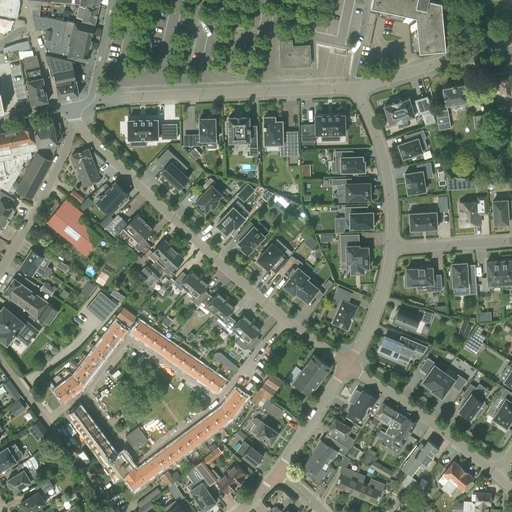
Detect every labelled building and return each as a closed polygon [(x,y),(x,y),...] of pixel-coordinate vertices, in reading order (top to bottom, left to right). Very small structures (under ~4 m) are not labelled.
[(20,3),(19,0),(0,0),(0,14),(17,19),(20,3)] [(371,0),(371,7),(416,16),(419,52),(446,49),(441,2),(435,1),(435,0),(371,0)] [(82,18),(82,21),(95,24),(99,7),(86,5),(85,7),(79,5),(76,16),(82,18)] [(376,13),(369,12),(362,45),(369,46),(376,13)] [(92,26),(67,21),(32,15),(37,29),(46,31),(45,38),(47,39),(45,47),(48,48),(47,52),(87,61),(91,39),(92,38),(94,26),(92,26)] [(294,44),(293,37),(279,38),(281,68),(310,67),(309,43),(294,44)] [(28,41),(21,43),(22,51),(30,49),(28,41)] [(36,55),(35,55),(33,51),(19,52),(20,60),(24,79),(28,78),(28,80),(27,80),(32,105),(48,101),(43,78),(42,78),(36,55)] [(79,95),(71,60),(45,54),(51,74),(55,74),(59,99),(79,95)] [(511,73),(494,76),(497,100),(505,99),(507,114),(511,112),(511,73)] [(446,104),(467,101),(466,95),(472,94),(471,84),(465,85),(464,84),(456,86),(455,84),(451,85),(450,87),(443,88),(444,94),(439,94),(441,105),(443,105),(446,104)] [(431,110),(427,97),(414,101),(415,104),(411,105),(409,99),(409,98),(408,99),(401,101),(400,101),(393,103),(392,103),(392,104),(385,106),(384,106),(384,107),(389,122),(389,123),(390,123),(397,121),(397,122),(399,121),(398,121),(405,119),(407,119),(406,118),(413,116),(414,116),(414,115),(413,111),(417,110),(418,114),(431,110)] [(443,105),(441,105),(435,106),(436,112),(439,130),(450,128),(446,104),(443,105)] [(345,114),(315,115),(315,125),(301,125),(302,141),(316,141),(316,134),(322,134),(322,141),(331,140),(331,134),(345,133),(345,114)] [(473,116),(475,130),(485,128),(483,115),(473,116)] [(195,134),(195,145),(206,145),(206,140),(215,140),(215,118),(213,118),(213,116),(206,117),(206,118),(199,118),(200,134),(195,134)] [(258,147),(257,125),(249,125),(249,116),(242,117),(242,116),(235,116),(235,117),(229,117),(229,124),(226,125),(226,134),(229,134),(229,141),(249,141),(249,147),(258,147)] [(264,124),(263,125),(264,127),(264,144),(285,143),(285,149),(291,149),(291,156),(298,155),(297,131),(282,132),(282,122),(282,121),(275,121),(274,116),(264,117),(264,124)] [(139,119),(128,119),(128,139),(158,138),(158,136),(162,136),(162,139),(176,138),(176,124),(162,125),(162,126),(158,126),(157,119),(146,119),(139,119)] [(34,126),(38,148),(39,148),(16,190),(32,198),(53,160),(58,142),(57,141),(63,140),(60,123),(54,124),(53,123),(34,126)] [(38,148),(34,126),(0,133),(0,186),(9,192),(24,165),(23,164),(23,162),(23,159),(30,158),(31,156),(30,149),(38,148)] [(427,148),(424,139),(426,138),(423,130),(405,136),(407,142),(398,145),(399,147),(398,148),(401,156),(402,155),(403,158),(422,152),(421,150),(427,148)] [(100,180),(88,148),(71,155),(84,187),(100,180)] [(196,159),(201,155),(194,148),(190,152),(196,159)] [(176,157),(167,149),(157,159),(165,167),(161,172),(168,178),(167,179),(167,180),(168,179),(171,182),(170,183),(171,183),(172,182),(178,188),(188,178),(171,162),(176,157)] [(364,163),(364,161),(362,161),(362,156),(352,156),(352,150),(335,151),(335,161),(341,161),(341,172),(364,171),(364,169),(366,169),(366,163),(364,163)] [(310,173),(310,163),(301,164),(302,174),(310,173)] [(425,190),(422,172),(431,170),(430,163),(417,165),(418,172),(405,174),(405,173),(405,174),(406,181),(406,182),(407,185),(406,185),(407,186),(408,192),(408,193),(409,193),(424,190),(424,191),(425,191),(425,190)] [(215,182),(210,177),(202,186),(207,190),(195,202),(199,207),(198,208),(203,212),(204,211),(205,212),(210,207),(212,208),(218,201),(217,200),(222,195),(212,186),(215,182)] [(370,199),(369,183),(346,183),(346,199),(370,199)] [(114,184),(99,200),(111,212),(128,194),(122,189),(121,191),(114,184)] [(238,195),(243,201),(253,190),(248,185),(238,195)] [(73,190),(69,195),(80,204),(83,199),(84,198),(73,190)] [(14,208),(6,203),(9,198),(0,192),(0,212),(11,219),(13,216),(12,216),(11,213),(14,208)] [(271,198),(276,202),(282,196),(276,193),(271,198)] [(508,224),(507,205),(511,205),(511,195),(511,200),(507,201),(507,200),(493,201),(494,225),(508,224)] [(92,201),(88,197),(79,206),(84,210),(92,201)] [(447,210),(446,197),(438,197),(438,198),(439,211),(447,211),(447,210)] [(486,213),(485,197),(477,198),(478,202),(459,203),(460,225),(464,225),(464,227),(472,226),(472,224),(480,224),(479,214),(486,213)] [(78,219),(81,215),(64,201),(47,221),(87,254),(101,238),(78,219)] [(233,227),(235,228),(244,218),(238,212),(243,207),(238,201),(232,207),(232,208),(216,225),(221,229),(220,230),(225,235),(226,233),(226,234),(233,227)] [(301,205),(294,213),(301,219),(305,215),(301,205)] [(372,218),(372,212),(358,212),(358,206),(344,207),(345,218),(350,218),(350,228),(373,227),(373,226),(375,225),(374,218),(372,218)] [(437,227),(436,213),(436,212),(436,211),(435,212),(426,212),(419,212),(419,213),(410,213),(409,213),(409,214),(410,229),(410,230),(411,230),(436,228),(437,228),(437,227)] [(11,219),(0,212),(0,226),(2,227),(5,222),(8,221),(10,222),(11,219)] [(100,223),(105,227),(113,219),(109,214),(100,223)] [(128,224),(118,214),(109,223),(105,228),(110,233),(114,228),(120,233),(124,228),(132,235),(145,221),(144,220),(145,219),(145,218),(143,216),(141,214),(139,214),(138,215),(137,214),(128,224)] [(146,223),(145,221),(132,235),(140,243),(135,248),(140,252),(148,243),(143,239),(153,229),(152,228),(153,227),(153,225),(149,222),(147,222),(146,223)] [(247,254),(264,236),(254,226),(255,226),(250,222),(241,232),(245,235),(238,243),(241,246),(240,247),(247,254)] [(369,268),(368,261),(368,247),(359,247),(359,243),(356,243),(356,234),(340,235),(341,244),(346,244),(347,263),(351,263),(351,273),(353,273),(353,275),(362,275),(361,273),(364,273),(364,268),(369,268)] [(152,252),(158,257),(151,264),(155,268),(159,264),(174,249),(169,245),(170,243),(167,241),(166,241),(164,240),(152,252)] [(278,268),(287,257),(283,253),(272,243),(257,259),(268,269),(273,263),(278,268)] [(43,256),(31,248),(25,257),(42,269),(45,265),(40,261),(43,256)] [(159,264),(155,268),(160,272),(162,270),(167,275),(183,258),(182,257),(182,255),(180,253),(178,253),(176,252),(174,249),(159,264)] [(133,260),(137,255),(132,250),(128,255),(133,260)] [(134,261),(138,264),(142,258),(138,255),(134,261)] [(42,269),(25,257),(23,261),(21,260),(18,264),(19,266),(19,267),(31,275),(34,270),(38,273),(39,274),(42,269)] [(284,285),(294,294),(308,276),(298,268),(303,263),(297,259),(286,272),(291,276),(284,285)] [(511,259),(499,261),(501,284),(511,283),(511,259)] [(67,270),(69,265),(58,261),(56,266),(67,270)] [(501,284),(499,261),(486,262),(487,277),(481,278),(482,290),(489,289),(489,285),(501,284)] [(155,268),(151,264),(149,262),(144,268),(150,274),(155,268)] [(473,280),(467,281),(466,263),(452,264),(452,272),(450,272),(451,279),(453,279),(453,286),(467,285),(467,294),(474,293),(473,280)] [(48,273),(51,268),(45,265),(42,269),(48,273)] [(440,275),(432,275),(431,268),(424,268),(424,267),(418,267),(418,268),(406,269),(407,276),(404,276),(405,287),(417,286),(417,284),(426,283),(427,291),(441,290),(440,275)] [(155,268),(150,274),(157,280),(162,274),(160,272),(155,268)] [(48,273),(42,269),(39,274),(45,278),(48,273)] [(101,271),(95,281),(103,286),(109,276),(101,271)] [(182,291),(185,288),(189,291),(202,275),(199,273),(198,274),(196,274),(192,271),(187,276),(183,273),(173,284),(182,291)] [(143,272),(139,276),(144,280),(148,276),(143,272)] [(204,279),(205,277),(202,275),(189,291),(194,296),(191,299),(198,306),(208,294),(204,290),(208,285),(204,281),(204,279)] [(306,279),(308,276),(294,294),(296,292),(301,296),(300,297),(305,302),(306,301),(308,302),(313,295),(319,300),(323,294),(318,289),(306,279)] [(20,284),(20,283),(14,278),(3,293),(3,294),(9,298),(10,298),(47,325),(57,311),(20,284)] [(333,283),(328,279),(323,286),(328,289),(333,283)] [(91,292),(95,287),(88,281),(83,287),(91,292)] [(45,282),(41,288),(51,295),(55,289),(45,282)] [(352,321),(352,320),(354,316),(353,316),(357,307),(347,302),(348,299),(349,300),(352,293),(338,287),(335,294),(343,297),(332,323),(347,330),(351,321),(352,321)] [(86,308),(103,322),(117,305),(100,291),(86,308)] [(125,297),(116,292),(113,296),(121,302),(125,297)] [(217,293),(213,298),(208,294),(198,306),(208,313),(210,310),(214,313),(228,297),(225,295),(224,296),(222,297),(217,293)] [(230,301),(231,300),(228,297),(214,313),(219,318),(217,321),(225,328),(232,319),(228,315),(234,307),(230,304),(230,301)] [(145,306),(142,311),(147,314),(150,310),(145,306)] [(447,314),(446,306),(435,306),(435,311),(447,314)] [(13,315),(6,309),(4,307),(0,311),(0,338),(7,344),(8,342),(9,343),(15,337),(16,335),(21,339),(32,326),(15,313),(13,315)] [(124,322),(126,323),(129,325),(135,317),(133,315),(123,307),(117,316),(124,322)] [(418,319),(430,323),(433,313),(419,309),(416,315),(399,308),(398,310),(397,310),(396,309),(395,312),(394,314),(393,317),(392,319),(393,320),(393,319),(394,320),(393,322),(399,325),(399,326),(398,327),(399,327),(401,327),(402,327),(404,328),(405,329),(406,330),(407,330),(406,330),(407,328),(414,331),(418,319)] [(491,320),(491,311),(478,312),(478,320),(491,320)] [(248,319),(243,315),(238,321),(237,323),(232,319),(225,328),(233,335),(236,332),(240,336),(254,320),(251,317),(250,319),(248,319)] [(167,316),(162,323),(167,327),(172,320),(167,316)] [(255,335),(260,330),(256,326),(256,323),(257,322),(254,320),(240,336),(235,341),(243,349),(248,348),(251,350),(260,339),(255,335)] [(116,321),(109,330),(120,339),(127,330),(116,321)] [(141,339),(149,328),(139,321),(131,333),(141,339)] [(466,337),(472,324),(463,321),(458,334),(466,337)] [(149,328),(141,339),(150,346),(158,334),(149,328)] [(114,347),(120,339),(109,330),(103,339),(114,347)] [(195,335),(191,332),(186,339),(190,342),(195,335)] [(168,341),(158,334),(150,346),(160,353),(168,341)] [(379,349),(392,355),(408,362),(413,350),(423,354),(423,353),(422,353),(425,346),(427,347),(401,335),(398,343),(384,337),(379,349)] [(483,342),(471,335),(463,347),(467,349),(471,344),(478,349),(483,342)] [(103,339),(96,347),(107,356),(114,347),(103,339)] [(168,341),(160,353),(169,359),(178,348),(168,341)] [(91,343),(89,346),(94,350),(88,357),(99,365),(107,356),(96,347),(91,343)] [(187,354),(178,348),(169,359),(179,366),(187,354)] [(187,354),(179,366),(188,373),(197,361),(187,354)] [(314,355),(293,383),(310,395),(331,367),(314,355)] [(88,357),(81,367),(92,375),(99,365),(88,357)] [(431,390),(444,372),(435,366),(436,363),(427,357),(419,369),(427,375),(422,382),(432,389),(431,390)] [(71,360),(68,363),(78,370),(73,377),(84,385),(92,375),(81,367),(71,360)] [(206,367),(197,361),(188,373),(198,379),(206,367)] [(216,374),(206,367),(198,379),(208,386),(216,374)] [(442,397),(450,385),(459,391),(467,380),(457,374),(454,379),(444,372),(431,390),(442,397)] [(257,405),(264,395),(270,399),(282,381),(271,373),(250,401),(257,405)] [(226,381),(216,374),(208,386),(217,393),(226,381)] [(73,394),(84,385),(73,377),(65,383),(73,394)] [(3,386),(14,400),(20,396),(9,381),(3,386)] [(46,383),(54,394),(55,393),(62,402),(73,394),(65,383),(56,390),(50,381),(46,383)] [(482,402),(486,397),(475,389),(476,388),(470,384),(462,396),(467,399),(466,400),(465,401),(464,403),(463,403),(464,404),(459,410),(460,411),(459,413),(464,417),(466,415),(470,419),(473,415),(476,417),(486,405),(482,402)] [(511,402),(511,399),(511,392),(505,388),(500,396),(505,399),(493,418),(506,427),(511,418),(511,402)] [(236,389),(229,399),(239,407),(247,397),(236,389)] [(349,401),(354,404),(346,416),(353,420),(357,414),(362,417),(366,411),(369,412),(376,399),(362,390),(361,393),(356,390),(349,401)] [(270,399),(264,395),(257,405),(258,404),(280,418),(284,411),(269,401),(270,399)] [(229,399),(221,409),(230,419),(239,407),(229,399)] [(8,408),(15,417),(26,409),(19,400),(8,408)] [(395,410),(383,403),(371,422),(377,426),(380,420),(387,424),(395,410)] [(146,480),(164,467),(156,457),(135,472),(121,452),(116,456),(79,405),(68,412),(117,479),(122,475),(133,490),(146,480)] [(220,426),(230,419),(221,409),(212,416),(220,426)] [(399,431),(407,418),(395,410),(387,424),(398,431),(399,431)] [(211,433),(220,426),(212,416),(203,423),(211,433)] [(278,432),(261,421),(258,419),(255,417),(252,422),(254,423),(250,430),(270,444),(278,432)] [(346,435),(351,428),(335,418),(329,428),(340,436),(337,441),(349,448),(354,440),(346,435)] [(398,431),(394,438),(387,434),(381,444),(398,453),(416,423),(407,418),(399,431),(398,431)] [(202,440),(211,433),(203,423),(194,429),(202,440)] [(40,429),(43,434),(41,436),(48,445),(55,440),(44,426),(40,429)] [(135,449),(148,440),(138,427),(125,436),(135,449)] [(193,447),(202,440),(194,429),(185,436),(193,447)] [(239,430),(234,435),(242,442),(247,436),(239,430)] [(184,453),(193,447),(185,436),(176,442),(184,453)] [(321,440),(311,455),(335,470),(328,465),(336,451),(342,455),(343,454),(344,455),(347,449),(347,448),(336,440),(331,447),(321,440)] [(401,468),(408,474),(400,484),(411,490),(411,489),(416,492),(419,487),(414,483),(417,480),(411,476),(423,462),(426,465),(439,449),(428,440),(421,449),(418,447),(401,468)] [(21,457),(21,453),(14,442),(0,450),(0,469),(0,470),(21,457)] [(176,442),(167,449),(175,460),(184,453),(176,442)] [(242,456),(255,466),(263,456),(250,446),(245,442),(238,451),(243,455),(242,456)] [(353,445),(348,453),(355,456),(359,449),(353,445)] [(205,457),(201,461),(205,466),(222,453),(218,447),(205,457)] [(170,469),(177,464),(175,460),(167,449),(156,457),(164,467),(164,468),(167,466),(170,469)] [(366,452),(361,461),(369,465),(374,456),(366,452)] [(330,477),(335,470),(311,455),(304,466),(309,469),(307,472),(319,483),(325,474),(330,477)] [(343,467),(335,485),(347,490),(357,472),(346,467),(350,459),(344,456),(339,465),(343,467)] [(14,492),(31,481),(30,480),(34,477),(35,475),(35,474),(34,472),(27,460),(15,468),(18,473),(7,480),(14,492)] [(205,466),(201,461),(194,467),(202,477),(205,481),(208,486),(212,482),(219,489),(221,487),(227,493),(247,474),(239,466),(237,468),(234,465),(221,477),(213,469),(209,472),(205,466)] [(383,466),(373,461),(370,467),(379,472),(383,466)] [(454,461),(443,474),(449,479),(436,494),(439,496),(462,469),(454,461)] [(66,473),(74,467),(71,462),(63,468),(66,473)] [(203,510),(214,502),(201,484),(205,481),(202,477),(194,467),(188,472),(197,485),(193,487),(197,493),(193,496),(203,510)] [(473,478),(462,469),(439,496),(441,498),(439,499),(442,502),(457,486),(462,490),(473,478)] [(169,486),(181,477),(176,471),(172,475),(169,471),(162,476),(169,486)] [(357,474),(358,473),(357,472),(347,490),(362,497),(368,484),(362,482),(364,477),(357,474)] [(41,495),(53,487),(47,478),(33,487),(37,492),(20,503),(25,511),(31,511),(45,503),(41,495)] [(376,482),(374,487),(368,484),(362,497),(375,503),(383,485),(376,482)] [(410,491),(411,490),(400,484),(397,482),(392,492),(403,498),(408,489),(410,491)] [(175,504),(184,498),(174,483),(167,487),(175,499),(173,501),(175,504)] [(161,492),(158,488),(153,491),(136,504),(140,508),(161,492)] [(463,501),(463,503),(463,508),(475,508),(488,509),(488,504),(490,505),(491,493),(476,492),(476,503),(473,503),(473,501),(463,501)] [(145,511),(154,506),(150,501),(139,509),(140,511),(145,511)] [(183,511),(178,504),(175,506),(173,502),(164,508),(166,511),(165,511),(183,511)]
